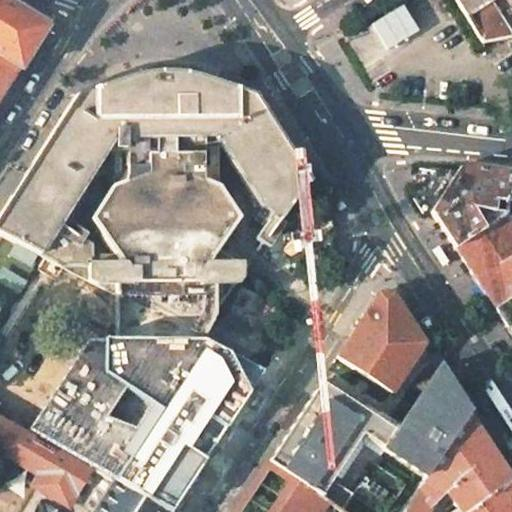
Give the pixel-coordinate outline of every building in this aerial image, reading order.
[(6,0),(0,0),(0,96),(17,70),(20,71),(45,32),(47,28),(47,24),(6,0)] [(511,0),(455,0),(481,41),(511,35),(511,0)] [(269,214),(255,238),(267,246),(306,187),(309,183),(253,97),(205,80),(181,74),(169,72),(152,73),(140,76),(75,95),(0,212),(0,235),(89,282),(118,296),(119,337),(208,336),(244,278),(251,267),(215,249),(238,218),(217,187),(202,180),(201,138),(214,138),(260,208),(269,214)] [(460,166),(430,213),(453,247),(502,213),(503,208),(505,198),(508,173),(460,166)] [(502,213),(453,247),(493,309),(511,296),(511,235),(508,230),(511,227),(511,226),(508,218),(509,215),(502,213)] [(376,295),(335,358),(390,394),(423,344),(391,295),(376,295)] [(511,296),(493,309),(511,337),(511,296)] [(119,337),(89,337),(30,434),(172,511),(263,370),(208,336),(119,337)] [(319,382),(267,463),(320,498),(331,482),(361,436),(426,477),(430,471),(468,414),(448,383),(438,368),(396,432),(319,382)] [(458,509),(461,511),(462,511),(511,481),(483,437),(468,414),(430,471),(446,492),(458,509)] [(0,511),(172,511),(30,434),(0,416),(0,511)] [(234,511),(324,511),(329,504),(320,498),(267,463),(234,511)] [(428,511),(430,509),(433,511),(436,509),(433,506),(446,492),(430,471),(426,477),(402,511),(428,511)] [(511,511),(511,481),(462,511),(511,511)] [(341,511),(352,496),(331,482),(320,498),(329,504),(341,511)]
